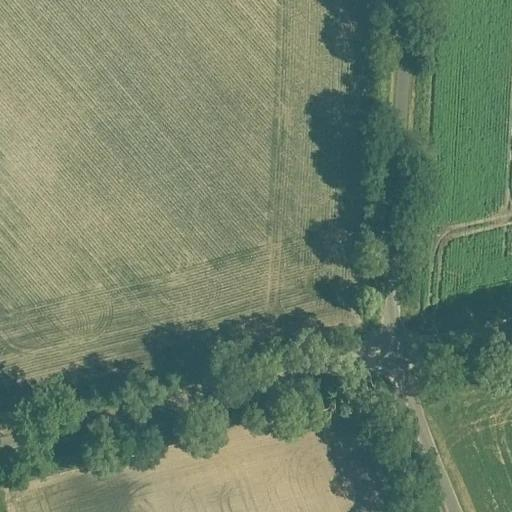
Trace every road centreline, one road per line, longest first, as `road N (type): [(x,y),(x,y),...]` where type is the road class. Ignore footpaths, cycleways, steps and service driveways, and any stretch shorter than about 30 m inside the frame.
road 1 (residential): [(384,351),(0,438)]
road 2 (residential): [(384,351),(402,0)]
road 3 (residential): [(455,511),(384,351)]
road 4 (residential): [(384,351),(511,319)]
